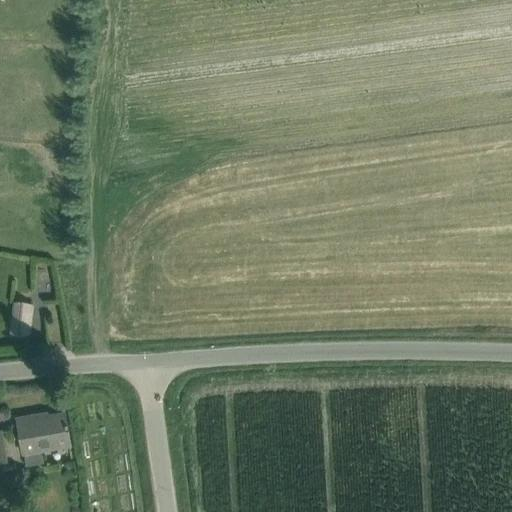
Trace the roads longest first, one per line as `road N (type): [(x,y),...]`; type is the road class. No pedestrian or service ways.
road 1 (unclassified): [(145,361),(363,349),(511,352)]
road 2 (unclassified): [(168,511),(145,361)]
road 3 (unclassified): [(0,370),(145,361)]
